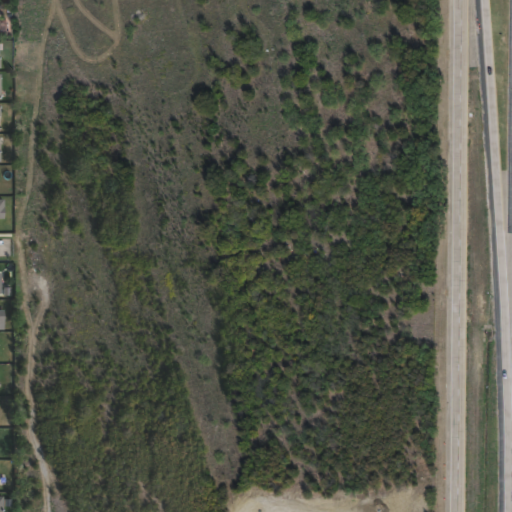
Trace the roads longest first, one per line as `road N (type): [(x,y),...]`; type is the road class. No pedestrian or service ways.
road 1 (secondary): [(457,0),(457,511)]
road 2 (motorway): [(484,0),(511,401)]
